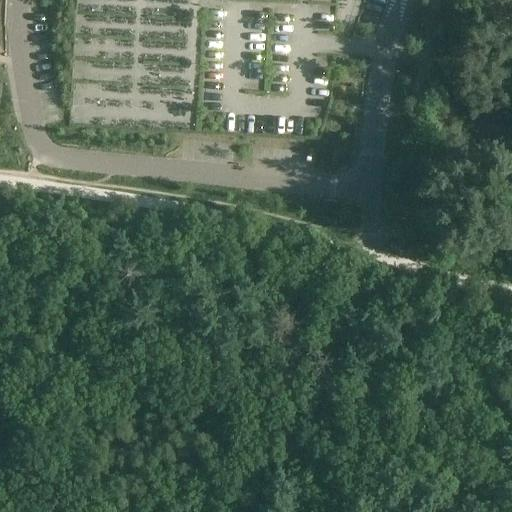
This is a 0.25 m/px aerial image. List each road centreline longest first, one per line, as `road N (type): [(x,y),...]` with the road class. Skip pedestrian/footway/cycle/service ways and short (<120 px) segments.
road 1 (residential): [(373,191),(46,155),(33,133),(17,58),(18,0)]
road 2 (track): [(368,256),(297,403),(205,511)]
road 3 (unclassified): [(373,191),(386,48),(399,0)]
